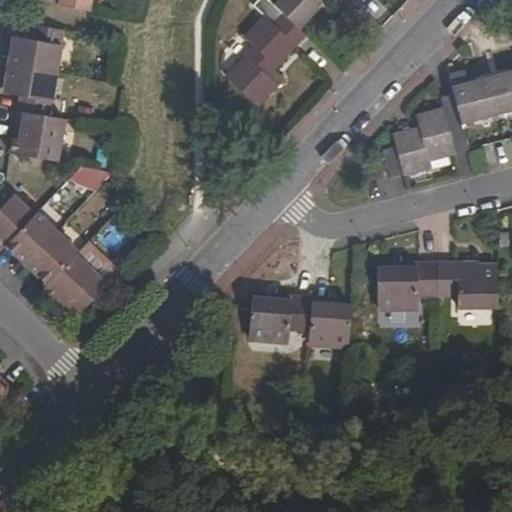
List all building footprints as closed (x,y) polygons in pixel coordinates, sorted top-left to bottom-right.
[(57,0),(57,6),(87,11),(88,0),(57,0)] [(227,77),(258,106),(280,84),(271,75),(307,36),(300,29),(285,15),(278,8),(275,5),(269,0),(259,0),(254,6),(265,16),(245,38),(255,47),(227,77)] [(318,4),(321,0),(279,0),(275,5),(278,8),(285,15),(300,29),(321,8),(318,4)] [(11,37),(7,64),(57,73),(64,30),(31,25),(28,39),(11,37)] [(19,95),(16,111),(50,117),(57,73),(7,64),(2,92),(19,95)] [(511,73),(469,84),(467,73),(452,76),(456,94),(443,97),(446,109),(417,115),(419,128),(395,134),(398,148),(385,150),(392,178),(432,168),(431,159),(470,150),(463,122),(511,109),(511,73)] [(16,111),(8,153),(56,161),(63,119),(50,117),(16,111)] [(0,248),(5,244),(10,239),(32,215),(0,185),(0,184),(0,248)] [(31,259),(56,233),(35,212),(32,215),(10,239),(31,259)] [(52,279),(76,253),(56,233),(31,259),(52,279)] [(5,244),(26,264),(31,259),(10,239),(5,244)] [(78,313),(107,283),(76,253),(52,279),(47,284),(78,313)] [(26,264),(47,284),(52,279),(31,259),(26,264)] [(419,297),(437,297),(436,261),(400,262),(400,266),(380,266),(379,310),(419,309),(419,297)] [(436,261),(437,297),(454,297),(454,308),(497,308),(497,265),(481,266),(481,261),(436,261)] [(72,318),(78,313),(47,284),(42,290),(72,318)] [(309,333),(313,294),(275,292),(274,297),(254,296),(249,340),(290,343),(291,332),(309,333)] [(333,296),(313,294),(309,333),(308,345),(348,348),(351,303),(332,302),(333,296)] [(0,388),(3,391),(8,385),(0,377),(0,388)]
